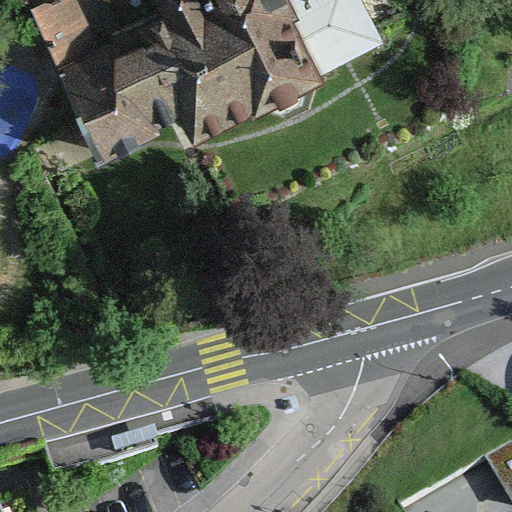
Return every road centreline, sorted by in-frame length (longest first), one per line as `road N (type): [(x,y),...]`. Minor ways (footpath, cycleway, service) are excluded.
road 1 (secondary): [(0,423),(357,329)]
road 2 (residential): [(249,511),(349,400),(357,329)]
road 3 (secondary): [(511,284),(357,329)]
